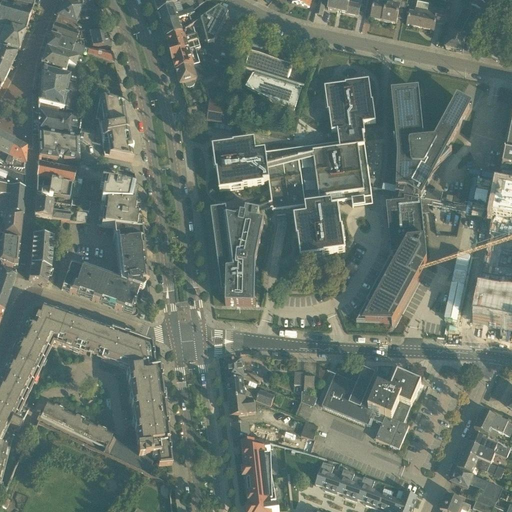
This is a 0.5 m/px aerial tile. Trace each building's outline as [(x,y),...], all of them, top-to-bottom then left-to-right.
[(7,0),(0,0),(0,6),(1,4),(32,13),(33,7),(7,0)] [(62,0),(62,1),(63,1),(89,13),(90,13),(90,12),(91,13),(101,14),(98,8),(87,8),(83,0),(62,0)] [(176,6),(188,0),(150,0),(157,16),(157,15),(158,16),(173,8),(176,6)] [(173,8),(158,16),(162,29),(179,23),(178,21),(194,16),(193,14),(195,14),(209,2),(206,0),(188,0),(176,6),(173,8)] [(293,0),(292,4),(293,4),(309,9),(311,0),(293,0)] [(330,0),(328,11),(341,14),(358,17),(360,6),(349,4),(349,0),(330,0)] [(371,20),(383,22),(386,6),(380,4),(380,0),(375,0),(374,3),(371,20)] [(383,22),(396,25),(401,0),(405,0),(407,0),(387,0),(386,6),(383,22)] [(474,0),(471,6),(479,9),(482,3),(488,7),(490,0),(474,0)] [(59,14),(56,19),(76,26),(81,12),(84,13),(84,15),(88,17),(90,13),(89,13),(63,1),(63,2),(61,4),(60,7),(60,9),(59,10),(60,10),(58,13),(59,14)] [(320,1),(315,16),(322,17),(326,3),(320,1)] [(179,23),(162,29),(166,41),(183,35),(186,34),(186,33),(192,28),(201,22),(209,16),(219,9),(209,2),(195,14),(193,14),(194,16),(178,21),(179,23)] [(415,14),(410,13),(407,26),(434,32),(435,24),(444,26),(446,12),(438,11),(437,15),(427,12),(428,6),(417,3),(415,14)] [(0,6),(0,22),(26,31),(32,13),(1,4),(0,6)] [(209,16),(201,22),(208,45),(213,43),(225,20),(226,20),(228,16),(227,15),(227,16),(219,11),(220,10),(219,9),(209,16)] [(447,42),(445,49),(455,51),(456,53),(460,54),(462,53),(463,53),(466,37),(454,34),(455,32),(459,33),(465,20),(460,17),(451,33),(449,42),(447,42)] [(77,26),(76,26),(56,19),(54,26),(78,34),(80,34),(85,34),(91,35),(92,30),(78,25),(77,26)] [(0,45),(18,51),(25,32),(26,31),(0,22),(0,45)] [(84,47),(83,41),(80,41),(80,34),(78,34),(54,26),(53,25),(50,36),(74,44),(74,46),(83,50),(84,47)] [(80,34),(80,41),(83,41),(85,41),(86,49),(100,50),(110,51),(107,37),(91,35),(85,34),(80,34)] [(183,35),(166,41),(171,57),(195,51),(195,52),(200,50),(198,43),(199,43),(197,37),(186,41),(184,35),(187,35),(186,34),(183,35)] [(70,55),(74,46),(74,44),(50,36),(46,48),(70,55)] [(74,46),(70,55),(82,58),(83,55),(114,64),(111,55),(101,54),(85,50),(83,50),(74,46)] [(40,70),(57,76),(59,71),(64,72),(66,66),(74,69),(77,59),(81,61),(82,58),(70,55),(46,48),(46,49),(41,66),(40,70)] [(0,68),(9,71),(16,56),(0,51),(0,68)] [(195,51),(171,57),(176,72),(194,68),(194,67),(192,60),(197,58),(195,52),(195,51)] [(304,88),(287,82),(292,67),(250,53),(245,69),(243,69),(243,70),(255,73),(254,75),(251,83),(252,83),(250,88),(271,99),(273,92),(282,95),(279,104),(293,111),(295,103),(297,104),(302,90),(299,90),(300,87),(304,89),(304,88)] [(194,68),(176,72),(176,73),(176,74),(177,73),(178,77),(177,77),(180,87),(185,85),(186,87),(188,88),(190,89),(192,88),(194,87),(194,85),(194,82),(196,82),(194,75),(212,69),(213,66),(207,63),(194,67),(194,68)] [(0,89),(5,80),(9,71),(0,68),(0,89)] [(39,80),(38,111),(48,113),(47,107),(63,111),(68,85),(75,87),(76,82),(69,80),(69,79),(57,76),(40,70),(39,80)] [(119,90),(117,81),(106,77),(103,85),(119,90)] [(427,208),(463,215),(465,204),(467,194),(455,191),(453,204),(461,206),(461,207),(445,204),(446,200),(441,199),(440,201),(436,201),(438,193),(425,191),(434,175),(452,156),(451,155),(450,156),(445,154),(469,109),(457,102),(458,100),(457,100),(434,143),(424,144),(419,93),(418,93),(418,96),(409,97),(408,96),(393,97),(398,143),(395,143),(394,141),(393,142),(398,166),(396,193),(370,189),(361,137),(363,137),(362,128),(375,126),(369,82),(345,85),(345,87),(324,89),(327,115),(329,115),(332,134),(336,134),(338,146),(300,150),(266,155),(265,153),(256,154),(254,143),(233,145),(233,147),(212,149),(216,179),(218,179),(220,197),(241,194),(241,193),(261,191),(261,189),(269,187),(272,204),(249,211),(248,213),(246,213),(245,217),(240,216),(239,221),(227,219),(226,211),(211,213),(222,296),(226,295),(225,307),(254,307),(256,265),(264,223),(257,222),(258,215),(272,211),(272,214),(305,210),(306,217),(294,218),(298,246),(299,246),(302,260),(322,258),(321,257),(345,254),(343,235),(341,235),(338,209),(332,210),(331,206),(351,204),(352,209),(372,206),(371,198),(392,202),(390,211),(386,211),(390,263),(357,328),(395,330),(426,271),(421,216),(428,215),(427,208)] [(96,134),(93,134),(91,144),(102,146),(104,157),(110,158),(132,163),(122,106),(109,103),(99,100),(94,121),(96,121),(95,126),(97,126),(96,134)] [(38,133),(78,141),(91,144),(93,134),(80,131),(82,124),(95,126),(96,121),(94,121),(70,117),(48,113),(38,111),(38,133)] [(226,117),(208,114),(207,122),(227,125),(226,117)] [(506,155),(505,155),(504,160),(503,160),(500,179),(506,181),(505,185),(511,186),(511,115),(511,116),(511,125),(510,137),(509,137),(507,144),(508,145),(506,155)] [(78,141),(38,133),(39,158),(57,161),(58,158),(63,159),(63,160),(79,162),(78,141)] [(25,178),(25,172),(25,167),(26,150),(0,136),(0,167),(15,175),(25,178)] [(105,174),(103,183),(135,190),(135,186),(136,186),(135,177),(135,176),(134,176),(133,173),(134,173),(133,164),(133,163),(132,163),(110,158),(108,165),(110,165),(108,174),(105,174)] [(38,164),(36,178),(53,182),(71,186),(73,186),(75,177),(76,169),(68,168),(57,166),(38,164)] [(0,184),(11,187),(25,189),(25,178),(15,175),(0,167),(0,184)] [(75,186),(83,187),(83,179),(76,178),(75,186)] [(37,195),(36,195),(36,196),(69,201),(71,186),(53,182),(52,191),(37,189),(37,195)] [(101,204),(102,204),(132,205),(135,205),(134,205),(136,196),(136,191),(135,191),(135,190),(103,183),(101,183),(100,183),(106,185),(104,193),(102,192),(101,204)] [(0,194),(3,195),(10,195),(11,187),(0,184),(0,194)] [(11,187),(10,195),(10,197),(25,198),(25,189),(11,187)] [(478,324),(511,331),(511,198),(504,196),(478,324)] [(10,197),(9,205),(9,206),(24,207),(25,198),(10,197)] [(35,201),(34,218),(69,223),(70,214),(52,212),(53,204),(35,201)] [(88,213),(90,203),(72,201),(71,207),(78,208),(78,209),(80,210),(79,212),(88,213)] [(98,227),(113,229),(141,234),(141,233),(140,233),(140,231),(139,223),(136,222),(138,211),(134,211),(135,205),(132,205),(102,204),(100,204),(97,226),(99,226),(98,227)] [(8,214),(22,216),(23,216),(24,207),(9,206),(8,212),(8,214)] [(4,224),(20,228),(21,224),(22,216),(8,214),(8,212),(5,211),(4,224)] [(77,213),(77,214),(75,224),(86,225),(87,215),(77,213)] [(20,228),(4,224),(3,236),(20,240),(20,231),(20,228)] [(141,234),(113,229),(114,239),(117,239),(122,286),(70,267),(64,281),(62,288),(61,290),(68,293),(69,293),(68,294),(72,295),(77,297),(78,295),(80,296),(80,297),(89,300),(89,299),(92,300),(91,302),(100,305),(100,303),(103,304),(102,305),(112,308),(112,307),(114,308),(114,310),(122,313),(123,310),(130,313),(131,313),(138,294),(140,295),(141,299),(145,301),(149,298),(149,292),(147,292),(146,285),(147,284),(146,274),(143,274),(143,267),(145,267),(145,266),(143,266),(142,259),(144,259),(143,250),(141,250),(140,243),(142,243),(142,242),(140,242),(139,233),(141,234)] [(30,266),(50,272),(50,271),(53,238),(33,237),(30,266)] [(17,269),(19,242),(0,240),(0,264),(12,269),(17,269)] [(28,281),(46,287),(50,272),(30,266),(29,281),(28,281)] [(1,270),(0,269),(0,279),(14,284),(15,279),(13,275),(1,270)] [(0,288),(11,292),(14,284),(0,279),(0,288)] [(0,300),(7,303),(11,292),(0,288),(0,300)] [(96,360),(100,362),(126,371),(134,432),(130,432),(126,430),(126,431),(123,439),(113,435),(113,434),(48,403),(41,416),(106,448),(103,455),(146,476),(153,461),(157,460),(157,468),(171,467),(159,370),(155,371),(152,349),(149,348),(150,344),(149,344),(111,331),(110,333),(100,330),(100,328),(99,329),(95,328),(96,325),(43,307),(39,319),(36,319),(34,324),(36,326),(34,330),(26,326),(0,379),(0,445),(6,447),(11,431),(17,434),(28,413),(21,410),(53,345),(59,347),(85,356),(86,355),(90,356),(89,358),(90,358),(90,357),(96,359),(96,360)] [(243,380),(259,387),(266,389),(269,384),(248,375),(243,376),(242,368),(243,366),(243,363),(241,362),(224,364),(226,382),(243,380)] [(295,374),(294,387),(302,387),(303,374),(295,374)] [(392,386),(386,384),(371,378),(369,384),(361,380),(358,386),(335,376),(322,408),(368,428),(371,421),(382,426),(375,442),(399,452),(409,428),(403,425),(410,409),(411,409),(421,385),(397,375),(392,386)] [(304,393),(314,394),(315,379),(305,378),(304,393)] [(246,400),(253,403),(271,409),(275,399),(247,388),(244,388),(244,381),(226,383),(228,402),(246,400)] [(302,393),(301,404),(313,409),(317,400),(302,393)] [(228,402),(230,418),(255,416),(253,403),(246,400),(228,402)] [(494,426),(511,433),(511,432),(511,426),(504,422),(482,412),(478,420),(486,424),(487,423),(494,427),(494,426)] [(486,424),(478,420),(474,430),(488,437),(495,440),(498,434),(509,439),(511,433),(494,426),(494,427),(487,423),(486,424)] [(306,424),(301,438),(313,442),(318,428),(306,424)] [(254,426),(231,428),(233,442),(250,441),(249,432),(254,431),(254,426)] [(495,455),(504,459),(508,451),(485,442),(486,440),(472,434),(468,444),(495,455)] [(240,449),(240,450),(242,450),(243,454),(240,454),(243,454),(245,474),(243,474),(243,481),(245,481),(248,506),(249,509),(248,509),(249,511),(248,511),(247,511),(270,511),(263,451),(262,451),(262,445),(257,446),(257,447),(254,447),(254,444),(242,446),(242,449),(240,449)] [(468,444),(463,454),(491,465),(495,455),(468,444)] [(475,469),(487,474),(491,465),(463,454),(457,470),(472,476),(475,469)] [(325,493),(335,497),(336,495),(341,481),(340,481),(331,478),(334,469),(323,465),(315,487),(325,491),(325,493)] [(498,468),(494,477),(501,480),(505,471),(498,468)] [(357,502),(356,502),(361,489),(351,485),(354,476),(343,472),(340,481),(341,481),(336,495),(346,498),(345,500),(356,504),(357,502)] [(454,475),(451,484),(468,491),(470,486),(484,492),(487,485),(458,472),(456,476),(454,475)] [(365,508),(376,511),(377,509),(381,496),(371,493),(375,483),(364,480),(361,489),(356,502),(357,502),(366,506),(365,508)] [(401,503),(397,511),(412,511),(417,499),(404,494),(401,503)] [(479,495),(478,498),(476,503),(493,510),(496,502),(479,495)] [(377,509),(384,511),(397,511),(401,503),(381,496),(377,509)] [(462,504),(446,497),(440,511),(458,511),(459,510),(463,511),(468,511),(470,507),(462,504)] [(3,499),(0,505),(0,507),(6,510),(10,502),(3,499)] [(492,511),(493,510),(476,503),(473,510),(476,511),(492,511)]
